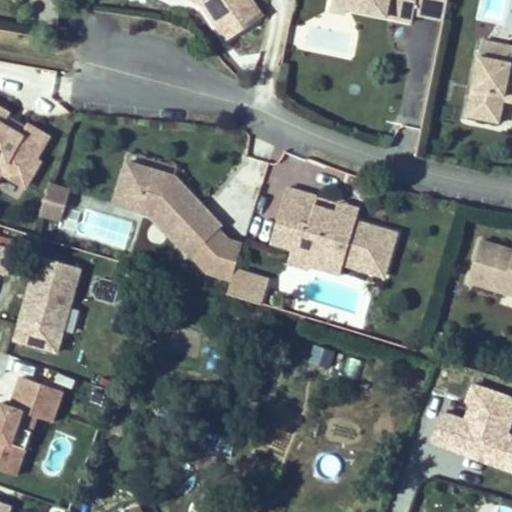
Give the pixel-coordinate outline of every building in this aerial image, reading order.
[(193,0),(200,3),(225,39),(261,15),(250,0),(193,0)] [(348,9),(379,15),(388,16),(416,21),(417,13),(447,18),(450,0),(333,0),(332,10),(347,13),(348,9)] [(511,45),(484,41),(481,55),(470,116),(509,123),(511,105),(511,45)] [(0,177),(2,175),(28,189),(44,162),(39,160),(47,148),(53,136),(29,123),(26,128),(20,124),(7,117),(10,112),(0,106),(0,177)] [(268,278),(233,269),(240,248),(228,244),(219,234),(223,231),(178,180),(181,170),(133,155),(130,164),(121,190),(117,206),(141,214),(153,218),(199,269),(218,275),(230,279),(226,292),(261,302),(268,278)] [(47,192),(69,198),(72,189),(50,182),(47,192)] [(339,270),(342,260),(376,269),(383,273),(396,231),(355,218),(360,201),(341,194),(337,209),(315,202),(318,192),(287,183),(277,216),(270,237),(280,240),(291,244),(287,258),(308,265),(309,260),(339,270)] [(47,192),(40,214),(62,221),(69,198),(47,192)] [(511,252),(511,253),(477,243),(466,284),(511,296),(511,252)] [(18,252),(0,247),(0,272),(12,276),(18,252)] [(60,352),(83,270),(37,258),(14,340),(60,352)] [(330,364),(334,351),(315,345),(311,359),(330,364)] [(51,424),(63,392),(21,379),(11,410),(2,407),(0,413),(0,470),(20,477),(39,420),(51,424)] [(511,437),(509,437),(511,428),(511,402),(496,398),(498,391),(473,383),(468,400),(470,406),(466,419),(445,412),(436,443),(511,465),(511,437)] [(0,511),(12,511),(15,503),(0,498),(0,511)]
